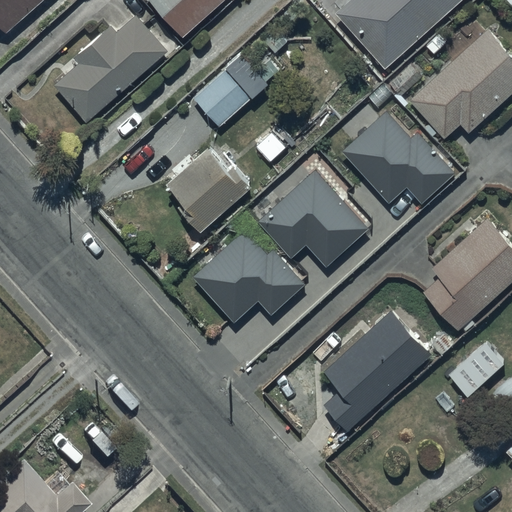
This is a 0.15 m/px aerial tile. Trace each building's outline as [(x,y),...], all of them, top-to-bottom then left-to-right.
[(44,0),(0,0),(0,25),(6,33),(44,0)] [(151,0),(184,36),(224,0),(151,0)] [(350,0),(336,13),(386,69),(462,0),(350,0)] [(168,50),(137,14),(119,31),(114,25),(76,58),(80,63),(56,85),(88,121),(168,50)] [(511,93),(511,56),(487,30),(410,101),(430,122),(425,127),(433,136),(438,132),(445,140),(461,124),(469,133),(511,93)] [(252,97),(226,68),(193,97),(219,126),(252,97)] [(286,137),(281,132),(260,150),(272,164),(286,153),(295,163),(304,156),(294,144),(298,141),(291,133),(286,137)] [(232,169),(211,146),(195,160),(190,154),(163,179),(190,208),(184,214),(201,233),(252,185),(235,166),(232,169)] [(222,238),(238,256),(270,228),(254,209),(222,238)] [(473,318),(511,282),(511,243),(488,217),(432,269),(439,277),(423,292),(459,331),(463,327),(467,331),(477,323),(473,318)] [(334,267),(297,228),(251,271),(272,294),(278,288),(294,305),(334,267)] [(392,310),(324,371),(340,389),(323,404),(347,431),(432,355),(392,310)] [(0,511),(80,511),(88,505),(36,448),(0,480),(0,511)]
